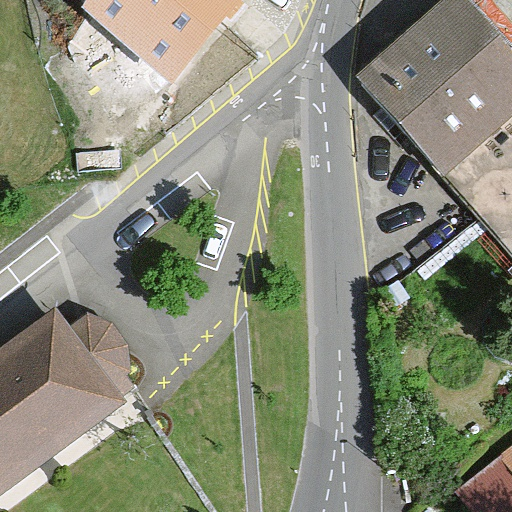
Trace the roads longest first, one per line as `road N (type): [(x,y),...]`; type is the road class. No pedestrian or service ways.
road 1 (residential): [(336,511),(338,354),(322,73)]
road 2 (residential): [(257,107),(237,222),(219,278),(194,309),(143,314),(72,254)]
road 3 (residential): [(257,107),(72,254)]
